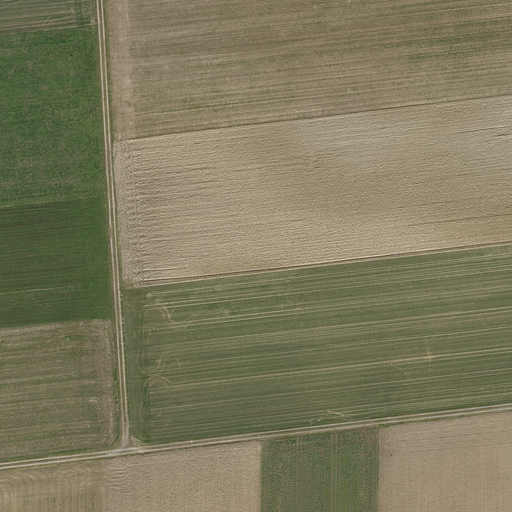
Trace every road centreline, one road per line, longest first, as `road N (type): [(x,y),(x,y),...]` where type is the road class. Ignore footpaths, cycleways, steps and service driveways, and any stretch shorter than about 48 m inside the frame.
road 1 (track): [(0,466),(511,406)]
road 2 (track): [(104,0),(134,451)]
